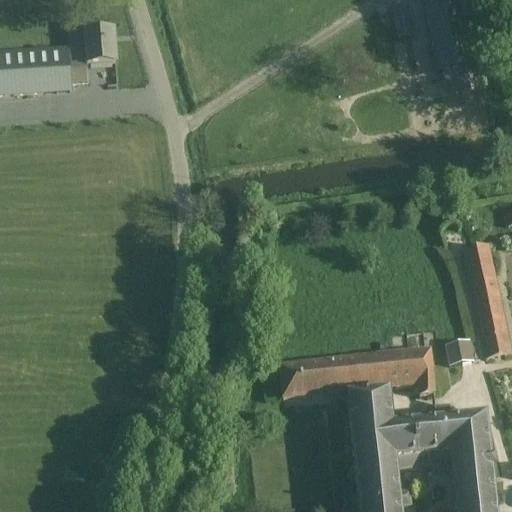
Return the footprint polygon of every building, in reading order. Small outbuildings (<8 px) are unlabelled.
[(423,0),(437,73),(471,67),(472,70),(485,67),(471,0),(423,0)] [(413,31),(409,5),(390,8),(394,34),(396,34),(413,31)] [(68,52),(55,53),(46,96),(72,94),(71,87),(87,86),(86,69),(115,67),(112,35),(67,38),(68,52)] [(0,99),(46,96),(55,53),(0,57),(0,99)] [(0,264),(109,258),(106,220),(70,222),(68,190),(107,188),(103,132),(0,138),(0,264)] [(511,215),(503,218),(506,230),(511,228),(511,215)] [(511,356),(488,247),(461,253),(484,362),(511,356)] [(474,365),(469,344),(444,349),(448,370),(474,365)] [(299,370),(279,372),(282,403),(302,400),(337,397),(337,402),(346,401),(356,500),(342,502),(343,511),(493,511),(484,421),(451,425),(449,410),(434,411),(434,418),(425,419),(426,428),(391,432),(386,390),(417,386),(418,400),(433,398),(428,355),(299,370)]
